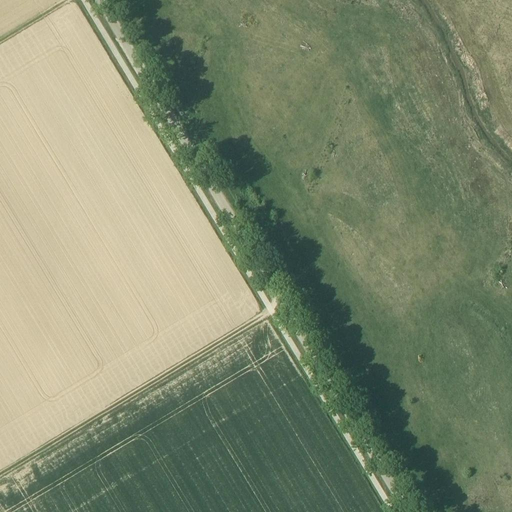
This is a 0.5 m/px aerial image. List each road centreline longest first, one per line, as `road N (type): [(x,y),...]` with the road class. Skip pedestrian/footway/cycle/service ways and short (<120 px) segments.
road 1 (unclassified): [(99,0),(408,511)]
road 2 (track): [(283,303),(0,472)]
